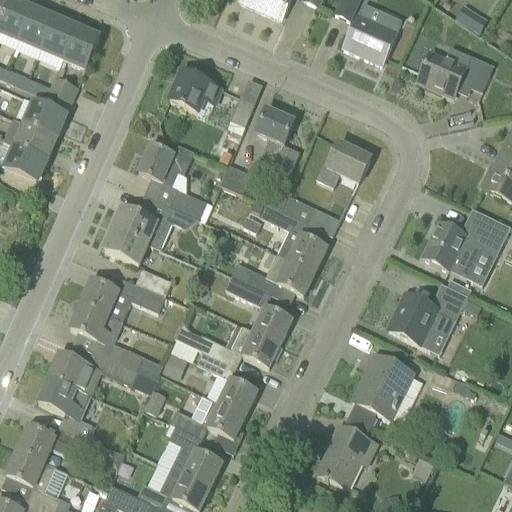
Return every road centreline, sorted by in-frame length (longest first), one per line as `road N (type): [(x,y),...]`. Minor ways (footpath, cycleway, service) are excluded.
road 1 (residential): [(240,511),(403,171),(405,149),(393,127),(153,26)]
road 2 (unclassified): [(0,383),(153,26)]
